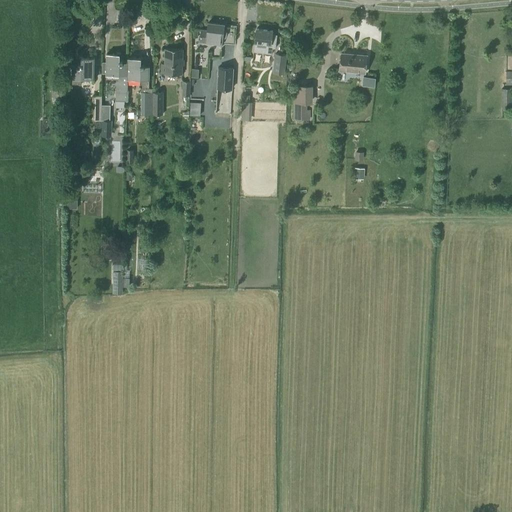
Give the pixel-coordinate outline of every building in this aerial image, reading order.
[(222,41),(224,24),(208,22),(207,30),(201,29),(199,42),(220,45),(221,41),(222,41)] [(272,36),(272,30),(256,29),(254,50),(270,52),(271,48),(274,49),(275,36),(272,36)] [(182,74),(183,49),(165,48),(164,63),(162,63),(161,73),(182,74)] [(364,72),(366,55),(341,52),(339,69),(364,72)] [(121,54),(106,53),(106,79),(116,80),(115,101),(126,101),(127,78),(127,62),(122,62),(122,60),(121,60),(121,54)] [(284,73),(286,55),(275,54),(273,72),(284,73)] [(93,78),(94,58),(79,57),(79,64),(78,64),(78,65),(72,65),(71,82),(80,82),(81,78),(93,78)] [(127,62),(127,78),(140,78),(139,87),(141,88),(148,88),(149,66),(143,66),(143,64),(142,64),(142,58),(127,58),(127,62)] [(234,68),(218,67),(216,95),(232,96),(234,68)] [(364,75),(363,83),(376,85),(377,77),(364,75)] [(182,81),(182,95),(190,95),(191,81),(182,81)] [(309,119),(309,103),(313,103),(313,85),(294,85),(294,103),(294,118),(309,119)] [(511,88),(503,88),(502,108),(511,107),(511,88)] [(152,115),(152,92),(141,92),(141,114),(152,115)] [(163,92),(152,92),(152,115),(163,115),(163,92)] [(101,121),(101,96),(93,96),(93,121),(101,121)] [(243,119),(252,119),(252,100),(243,99),(243,119)] [(101,121),(100,136),(111,137),(111,121),(101,121)] [(365,177),(365,167),(356,166),(355,176),(365,177)] [(114,262),(113,292),(123,292),(124,269),(119,269),(120,262),(114,262)]
